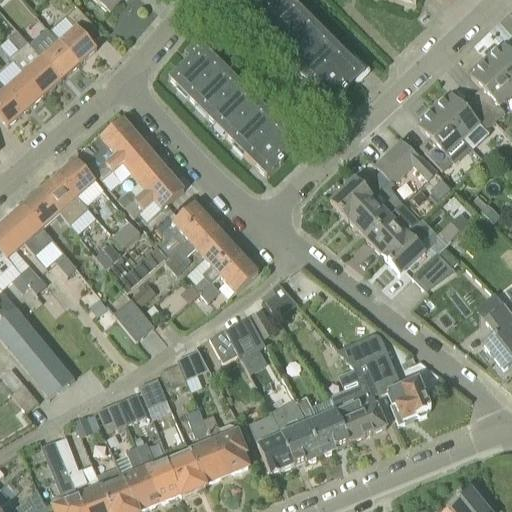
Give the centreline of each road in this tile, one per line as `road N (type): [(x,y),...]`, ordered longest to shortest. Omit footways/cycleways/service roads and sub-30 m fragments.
road 1 (residential): [(0,459),(256,301),(303,256)]
road 2 (residential): [(262,223),(497,0)]
road 3 (residential): [(507,432),(483,400),(303,256)]
road 4 (residential): [(311,511),(507,432)]
road 5 (residential): [(262,223),(124,82)]
road 6 (residential): [(0,187),(124,82)]
